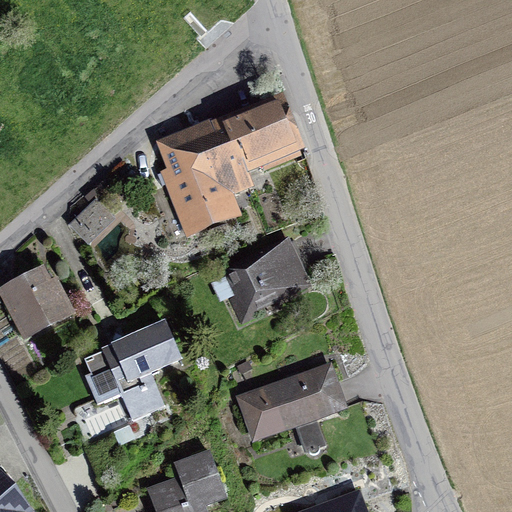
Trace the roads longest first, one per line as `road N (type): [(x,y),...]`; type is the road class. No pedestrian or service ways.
road 1 (unclassified): [(440,493),(274,21)]
road 2 (residential): [(274,21),(0,250)]
road 3 (residential): [(70,511),(0,380)]
